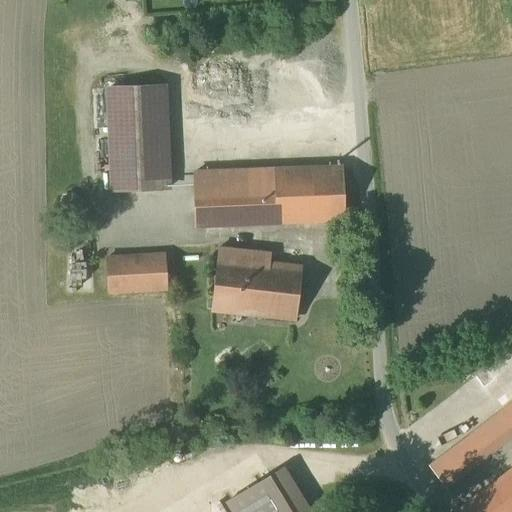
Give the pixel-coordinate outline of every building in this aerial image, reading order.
[(155,193),(153,91),(94,92),(96,194),(155,193)] [(331,169),(187,176),(190,232),(334,224),(331,169)] [(157,257),(100,259),(101,296),(158,294),(157,257)] [(211,260),(202,316),(291,323),(298,268),(211,260)] [(443,487),(511,433),(511,405),(508,401),(425,465),(443,487)] [(511,511),(511,463),(449,507),(452,511),(511,511)]
